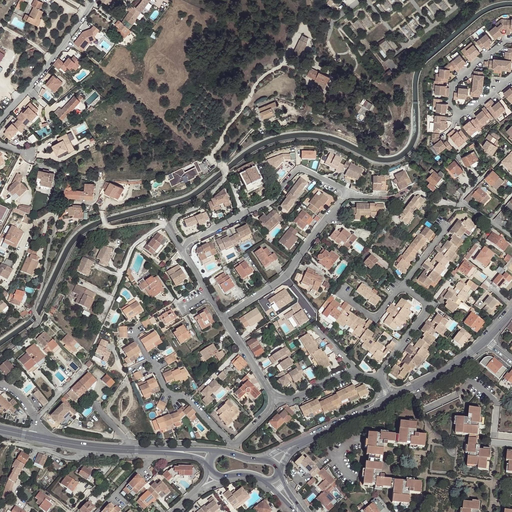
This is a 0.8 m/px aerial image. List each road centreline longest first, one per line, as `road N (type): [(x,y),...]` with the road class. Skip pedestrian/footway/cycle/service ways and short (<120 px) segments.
road 1 (residential): [(132,332),(168,396),(189,399),(231,443),(273,397)]
road 2 (residential): [(380,380),(429,307),(403,286),(444,231),(436,217)]
road 3 (residential): [(347,191),(298,169),(265,205),(183,246)]
road 4 (residential): [(347,191),(287,275),(223,318)]
road 5 (residential): [(511,40),(452,85),(449,102),(462,114),(500,85)]
road 6 (residential): [(94,0),(0,122)]
